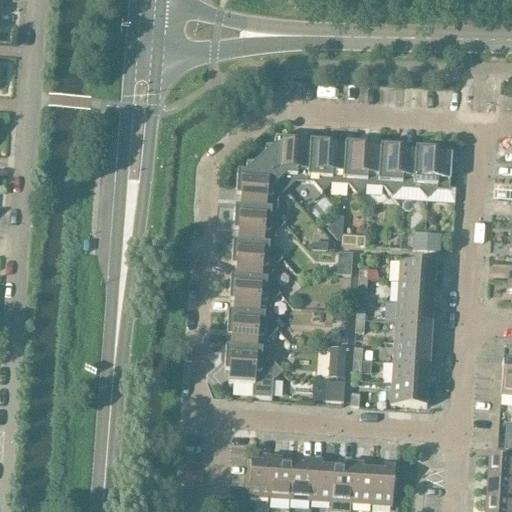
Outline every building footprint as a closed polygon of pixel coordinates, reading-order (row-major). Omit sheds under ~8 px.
[(259,161),(286,193),(295,185),(307,185),(309,148),(308,148),(298,147),(298,143),(274,141),(273,149),(272,149),(264,149),(264,157),(259,161)] [(309,148),(307,185),(312,186),(320,195),(330,187),(342,188),(344,150),(343,150),(333,150),(333,145),(309,143),(308,148),(309,148)] [(344,150),(342,188),(347,188),(356,197),(365,189),(377,190),(379,153),(368,152),(368,147),(344,146),(343,150),(344,150)] [(379,153),(377,190),(382,190),(391,200),(394,204),(426,205),(426,202),(417,193),(412,192),(414,155),(403,154),(404,149),(379,148),(379,153)] [(414,155),(412,192),(417,193),(426,202),(426,205),(454,207),(454,202),(455,191),(448,190),(450,157),(438,157),(439,152),(414,150),(414,155)] [(236,174),(235,198),(239,199),(239,209),(239,210),(276,212),(277,200),(286,193),(259,161),(253,166),(245,165),(245,174),(244,174),(236,174)] [(237,234),(236,244),(236,245),(274,247),(274,236),(284,227),(275,217),(276,212),(239,210),(239,209),(234,209),(232,234),(237,234)] [(334,225),(326,232),(336,244),(341,239),(342,222),(340,219),(334,225)] [(353,248),(363,248),(364,235),(354,234),(353,248)] [(412,235),(411,253),(422,254),(423,236),(412,235)] [(441,237),(423,236),(422,254),(440,255),(441,237)] [(232,244),(230,269),(235,269),(234,280),(271,283),(272,271),(282,262),(273,253),(274,247),(236,245),(236,244),(232,244)] [(310,245),(310,254),(321,254),(322,246),(310,245)] [(399,264),(397,285),(433,288),(435,267),(399,264)] [(334,277),(347,278),(347,266),(334,266),(334,277)] [(358,270),(357,283),(366,283),(367,271),(358,270)] [(233,304),(232,315),(269,318),(270,306),(279,297),(271,288),(271,283),(234,280),(229,279),(228,304),(233,304)] [(357,283),(357,295),(365,296),(366,283),(357,283)] [(397,285),(396,306),(432,308),(433,288),(397,285)] [(396,306),(395,326),(430,329),(432,308),(396,306)] [(356,311),(355,323),(363,324),(364,311),(356,311)] [(230,339),(230,350),(230,351),(267,353),(267,341),(277,332),(269,323),(269,318),(232,315),(227,314),(225,339),(230,339)] [(355,323),(354,336),(362,336),(363,324),(355,323)] [(393,346),(393,347),(429,349),(430,329),(395,326),(393,346)] [(393,347),(392,367),(428,369),(429,349),(393,347)] [(228,374),(227,386),(251,388),(251,400),(271,401),(272,384),(281,375),(266,358),(267,353),(230,351),(230,350),(225,349),(223,374),(228,374)] [(334,361),(345,362),(346,350),(334,350),(334,361)] [(353,352),(352,364),(361,365),(361,352),(353,352)] [(500,398),(511,398),(511,363),(502,363),(500,398)] [(352,364),(351,377),(360,377),(361,365),(352,364)] [(392,367),(391,387),(426,389),(428,369),(392,367)] [(325,391),(324,405),(342,406),(343,392),(343,387),(325,385),(325,391)] [(425,411),(426,389),(391,387),(389,408),(425,411)] [(358,410),(358,398),(350,397),(349,410),(358,410)] [(247,500),(268,501),(271,461),(261,460),(261,466),(249,465),(247,500)] [(271,461),(268,501),(288,503),(291,467),(280,467),(280,462),(271,461)] [(511,462),(487,461),(486,482),(511,483),(511,462)] [(291,467),(288,503),(309,504),(312,464),(302,463),(302,468),(291,467)] [(312,464),(309,504),(329,505),(332,470),(321,469),(321,464),(312,464)] [(332,470),(329,505),(330,505),(329,511),(349,511),(350,507),(352,466),(343,466),(342,471),(332,470)] [(352,466),(350,507),(370,508),(372,473),(361,472),(362,467),(352,466)] [(372,473),(370,508),(391,509),(394,469),(383,468),(383,474),(372,473)] [(511,483),(486,482),(485,502),(511,504),(511,483)] [(511,511),(511,504),(485,502),(483,511),(511,511)]
